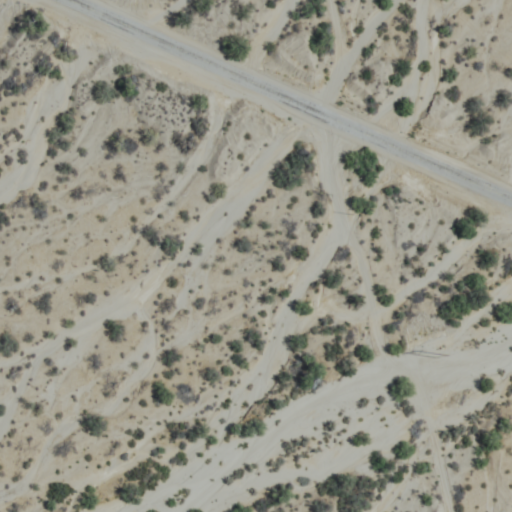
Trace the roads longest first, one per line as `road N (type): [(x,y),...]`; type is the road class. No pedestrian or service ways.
road 1 (secondary): [(511,202),(60,0)]
road 2 (track): [(330,121),(374,335),(430,443),(446,511)]
